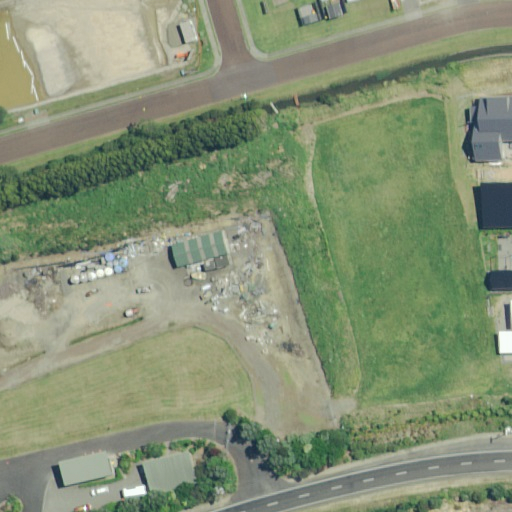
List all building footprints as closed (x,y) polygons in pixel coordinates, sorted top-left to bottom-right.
[(293,13),(289,0),(280,0),(270,3),(275,18),(293,13)] [(323,21),(319,5),(303,9),(308,26),(323,21)] [(225,231),(175,245),(182,269),(232,255),(225,231)] [(117,476),(109,454),(64,464),(68,486),(117,476)] [(197,455),(150,470),(160,501),(207,487),(197,455)]
